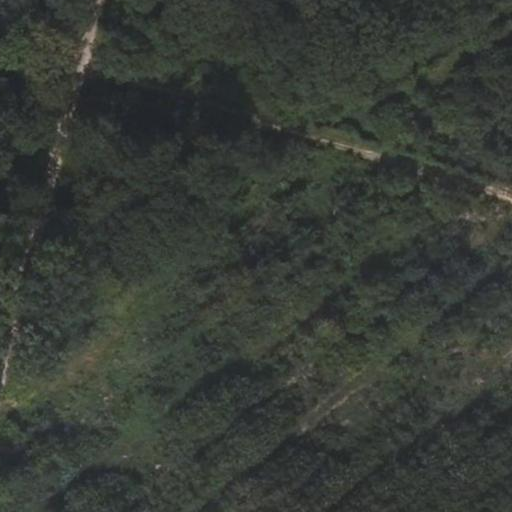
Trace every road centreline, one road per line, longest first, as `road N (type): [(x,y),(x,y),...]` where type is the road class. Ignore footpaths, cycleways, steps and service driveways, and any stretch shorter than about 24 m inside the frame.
road 1 (track): [(251,111),(511,183)]
road 2 (track): [(74,55),(251,111)]
